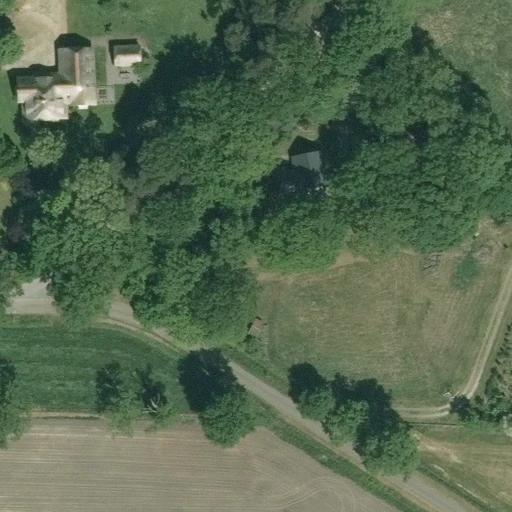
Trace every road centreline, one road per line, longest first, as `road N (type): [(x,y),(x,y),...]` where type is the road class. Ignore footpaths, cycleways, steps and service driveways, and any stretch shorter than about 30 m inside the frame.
road 1 (unclassified): [(28,305),(145,321),(449,511)]
road 2 (unclassified): [(28,305),(42,282),(355,0)]
road 3 (unknown): [(290,410),(435,410),(456,398),(511,272)]
